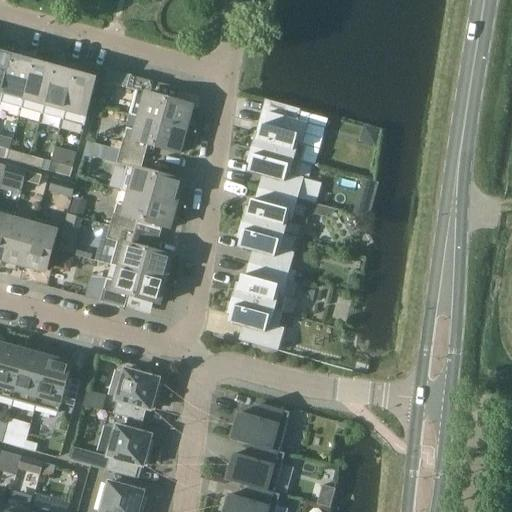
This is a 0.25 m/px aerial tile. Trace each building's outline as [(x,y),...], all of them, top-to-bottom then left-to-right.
[(0,104),(12,60),(0,56),(0,104)] [(0,104),(21,110),(33,66),(12,60),(0,104)] [(21,110),(42,116),(54,71),(33,66),(21,110)] [(151,96),(154,83),(107,70),(104,81),(127,87),(126,90),(136,93),(130,116),(184,131),(186,121),(189,122),(193,108),(182,105),(182,104),(151,96)] [(42,116),(63,122),(75,77),(54,71),(42,116)] [(75,77),(63,122),(84,128),(86,119),(87,119),(97,83),(75,77)] [(256,133),(251,149),(301,163),(305,147),(301,146),(307,125),(268,114),(262,135),(256,133)] [(113,150),(120,152),(144,158),(147,146),(175,154),(179,155),(183,141),(181,140),(184,131),(130,116),(141,119),(138,132),(126,129),(122,144),(115,142),(113,150)] [(101,132),(92,129),(90,137),(98,139),(101,132)] [(262,178),(258,190),(297,201),(304,179),(297,177),(301,163),(251,149),(247,165),(254,167),(252,175),(262,178)] [(135,181),(131,194),(173,206),(176,196),(178,197),(182,183),(172,180),(140,170),(144,158),(120,152),(116,165),(126,168),(124,178),(135,181)] [(13,163),(27,167),(30,157),(16,153),(13,163)] [(30,157),(27,167),(42,171),(44,161),(30,157)] [(56,174),(70,178),(73,169),(58,165),(56,174)] [(10,178),(25,182),(27,173),(13,169),(10,178)] [(27,173),(25,182),(39,186),(42,177),(27,173)] [(72,196),(75,186),(53,180),(50,190),(72,196)] [(379,184),(378,184),(363,180),(354,216),(370,220),(376,195),(379,184)] [(246,209),(242,224),(284,236),(288,222),(291,223),(297,201),(258,190),(253,211),(246,209)] [(116,204),(110,227),(133,234),(137,222),(165,229),(169,230),(173,216),(170,215),(173,206),(131,194),(128,207),(116,204)] [(73,204),(70,216),(82,220),(85,207),(73,204)] [(0,258),(3,259),(16,214),(0,209),(0,258)] [(3,259),(24,265),(36,221),(34,229),(14,223),(16,214),(3,259)] [(78,235),(82,220),(70,216),(68,216),(64,231),(78,235)] [(36,221),(24,265),(33,268),(33,270),(42,272),(42,270),(47,272),(57,235),(56,235),(58,227),(36,221)] [(252,253),(249,265),(295,278),(296,273),(289,271),(294,254),(280,250),(284,236),(242,224),(237,240),(244,242),(242,250),(252,253)] [(117,243),(110,266),(164,281),(166,271),(168,272),(172,258),(162,255),(130,246),(133,234),(110,227),(106,240),(117,243)] [(73,258),(59,254),(56,268),(65,271),(71,267),(73,258)] [(237,284),(232,300),(282,313),(286,298),(282,297),(286,282),(293,284),(295,278),(249,265),(243,286),(237,284)] [(164,281),(110,266),(110,267),(121,270),(118,283),(106,279),(100,303),(124,310),(128,297),(156,305),(160,306),(163,291),(161,291),(164,281)] [(282,313),(232,300),(228,315),(235,317),(232,325),(243,328),(239,341),(278,352),(284,330),(278,328),(282,313)] [(0,364),(0,397),(13,401),(27,353),(5,347),(0,364)] [(13,401),(35,407),(49,359),(27,353),(13,401)] [(49,359),(35,407),(58,414),(61,404),(74,408),(81,382),(68,379),(71,367),(72,367),(72,366),(49,359)] [(146,410),(150,411),(158,381),(124,371),(115,402),(117,402),(113,415),(143,423),(146,410)] [(230,441),(254,448),(284,456),(285,455),(279,453),(289,414),(259,405),(255,419),(238,414),(230,441)] [(135,480),(138,467),(142,468),(146,455),(151,457),(155,441),(150,440),(151,437),(116,428),(108,458),(109,459),(105,472),(135,480)] [(24,450),(26,442),(28,434),(16,431),(12,447),(24,450)] [(26,442),(24,450),(35,453),(37,445),(26,442)] [(225,482),(249,489),(280,497),(280,496),(274,494),(284,456),(254,448),(250,460),(233,455),(225,482)] [(0,471),(18,476),(19,470),(23,458),(0,451),(0,471)] [(23,458),(19,470),(40,476),(41,472),(43,464),(23,458)] [(43,464),(41,472),(53,475),(55,467),(43,464)] [(137,511),(138,511),(139,511),(143,511),(147,498),(142,496),(143,493),(108,484),(100,511),(137,511)] [(336,490),(323,486),(318,505),(331,509),(336,490)] [(223,511),(275,511),(280,497),(249,489),(246,501),(228,496),(223,511)] [(0,511),(6,511),(9,500),(6,510),(0,507),(0,511)] [(6,511),(29,511),(31,507),(9,500),(6,511)]
